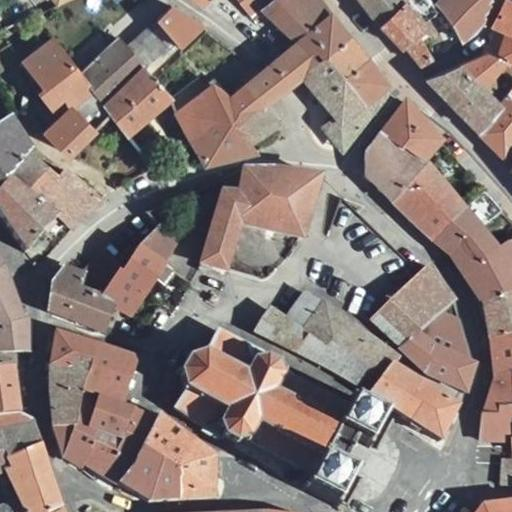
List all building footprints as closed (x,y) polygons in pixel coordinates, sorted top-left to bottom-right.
[(258,12),(277,33),(285,43),(304,69),(341,37),(312,0),(229,0),(232,3),(244,18),(246,22),(258,12)] [(348,0),(366,23),(391,2),(389,0),(348,0)] [(418,0),(395,0),(415,22),(428,12),(423,6),(419,1),(418,0)] [(472,20),(479,24),(489,0),(419,0),(419,1),(423,6),(426,5),(443,23),(454,41),(468,34),(472,20)] [(511,4),(503,0),(489,0),(479,24),(487,28),(496,32),(503,21),(511,25),(511,4)] [(390,49),(393,46),(411,33),(415,29),(391,2),(366,23),(390,49)] [(190,27),(163,7),(147,21),(163,40),(169,46),(190,27)] [(135,67),(163,40),(147,21),(116,47),(110,39),(70,74),(94,106),(135,67)] [(492,61),(499,52),(511,59),(511,25),(503,21),(496,32),(487,28),(477,55),(492,61)] [(409,64),(425,56),(411,33),(393,46),(409,64)] [(358,58),(341,37),(304,69),(292,79),(323,118),(310,132),(330,151),(361,109),(336,77),(358,58)] [(135,67),(140,72),(169,46),(163,40),(135,67)] [(44,41),(16,64),(35,89),(54,116),(39,130),(59,154),(102,117),(94,106),(70,74),(44,41)] [(266,59),(264,61),(284,86),(292,79),(304,69),(285,43),(272,53),(268,48),(261,54),(266,59)] [(445,63),(448,67),(416,80),(487,156),(511,123),(511,59),(499,52),(492,61),(477,55),(455,64),(453,60),(445,63)] [(374,78),(358,58),(336,77),(361,109),(375,88),(376,84),(374,80),(374,78)] [(273,95),(284,86),(264,61),(253,69),(273,95)] [(257,109),(273,95),(253,69),(250,71),(245,66),(227,80),(233,87),(254,111),(257,109)] [(165,101),(147,80),(140,72),(135,67),(94,106),(102,117),(122,139),(163,103),(165,101)] [(207,82),(188,98),(168,114),(182,139),(219,111),(230,131),(254,111),(233,87),(221,96),(207,82)] [(168,114),(188,98),(180,88),(165,101),(163,103),(168,114)] [(416,162),(419,160),(431,145),(394,103),(373,130),(416,162)] [(269,122),(257,109),(254,111),(230,131),(239,147),(269,122)] [(196,166),(245,157),(239,147),(230,131),(219,111),(182,139),(196,166)] [(0,124),(0,181),(20,157),(25,152),(21,146),(4,122),(0,124)] [(281,135),(269,122),(239,147),(245,157),(286,155),(297,147),(288,129),(281,135)] [(357,176),(383,201),(416,162),(373,130),(357,151),(357,172),(357,176)] [(511,150),(500,168),(511,182),(511,150)] [(47,167),(39,175),(20,157),(0,181),(0,223),(20,250),(47,218),(62,232),(88,204),(47,167)] [(424,239),(458,207),(419,160),(416,162),(383,201),(424,239)] [(190,272),(215,278),(231,236),(286,244),(306,179),(231,175),(215,182),(186,271),(190,272)] [(497,238),(488,244),(458,207),(424,239),(442,254),(471,296),(472,298),(511,285),(511,274),(498,245),(501,243),(497,238)] [(511,236),(501,243),(498,245),(511,274),(511,236)] [(144,238),(131,256),(149,269),(162,249),(144,238)] [(87,255),(85,258),(116,277),(118,274),(87,255)] [(116,277),(111,283),(134,298),(153,272),(149,269),(131,256),(118,274),(116,277)] [(111,283),(116,277),(85,258),(84,259),(107,279),(111,283)] [(69,282),(65,291),(93,303),(107,279),(84,259),(67,281),(69,282)] [(363,315),(390,344),(441,307),(417,265),(363,315)] [(37,316),(52,321),(65,291),(69,282),(67,281),(48,272),(40,279),(37,316)] [(111,283),(107,279),(93,303),(105,308),(102,313),(122,321),(134,298),(111,283)] [(477,336),(511,325),(511,285),(472,298),(477,336)] [(65,291),(52,321),(93,336),(102,313),(105,308),(93,303),(65,291)] [(320,382),(354,401),(379,367),(382,362),(286,292),(267,317),(252,307),(235,336),(320,382)] [(0,353),(10,354),(12,321),(8,320),(0,298),(0,353)] [(454,363),(441,307),(390,344),(382,350),(391,359),(450,394),(461,367),(454,363)] [(354,322),(382,350),(390,344),(363,315),(354,322)] [(507,442),(511,442),(511,325),(477,336),(484,381),(468,412),(487,411),(487,405),(504,405),(507,442)] [(46,350),(39,350),(38,371),(39,427),(51,456),(74,474),(77,470),(87,446),(107,453),(123,415),(73,397),(74,394),(86,349),(47,336),(46,350)] [(293,489),(294,488),(325,505),(326,502),(325,500),(332,488),(334,487),(336,485),(332,483),(332,484),(326,481),(331,471),(327,469),(342,443),(346,445),(348,441),(350,441),(351,443),(351,444),(356,446),(357,445),(357,443),(356,442),(367,422),(368,422),(370,421),(370,419),(368,417),(365,418),(364,418),(341,405),(342,403),(340,401),(338,400),(338,401),(337,403),(336,405),(337,406),(332,413),(317,405),(319,402),(316,400),(314,403),(301,395),(302,394),(302,392),(300,392),(297,393),(265,375),(265,368),(245,356),(244,354),(229,345),(225,349),(203,337),(194,355),(175,355),(173,352),(170,353),(172,358),(163,374),(159,374),(160,377),(163,377),(171,395),(162,412),(186,426),(183,431),(203,441),(205,439),(212,443),(213,442),(214,442),(215,442),(224,447),(226,451),(231,449),(233,451),(236,449),(236,447),(239,447),(253,456),(252,459),(253,461),(255,461),(256,459),(257,458),(270,465),(268,468),(271,470),(273,467),(285,474),(284,475),(284,477),(285,479),(287,479),(288,476),(296,479),(293,484),(292,484),(290,487),(293,489)] [(126,362),(86,349),(74,394),(111,405),(126,362)] [(441,409),(379,367),(354,401),(382,418),(422,443),(428,435),(441,409)] [(0,462),(30,452),(21,421),(4,414),(0,390),(0,462)] [(465,440),(500,442),(507,442),(504,405),(487,405),(487,411),(468,412),(468,423),(466,435),(465,440)] [(148,424),(123,415),(107,453),(96,481),(109,488),(148,424)] [(109,488),(135,504),(204,500),(205,463),(150,421),(148,424),(109,488)] [(511,442),(507,442),(500,442),(499,450),(511,450),(511,442)] [(77,470),(96,481),(107,453),(87,446),(77,470)] [(0,462),(0,490),(4,505),(0,506),(0,511),(46,511),(48,511),(30,452),(0,462)] [(491,489),(499,488),(499,465),(491,465),(491,489)] [(468,508),(464,511),(504,511),(510,501),(468,508)]
